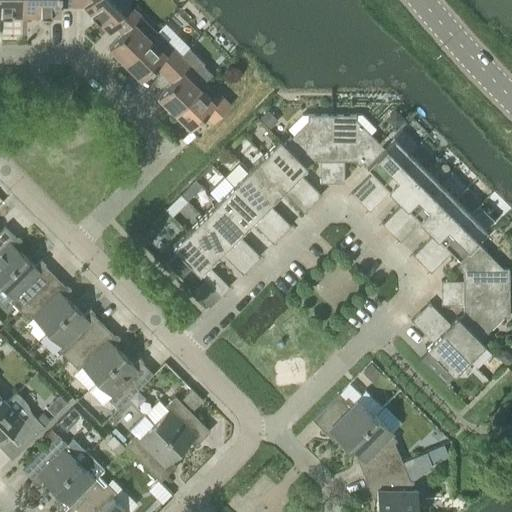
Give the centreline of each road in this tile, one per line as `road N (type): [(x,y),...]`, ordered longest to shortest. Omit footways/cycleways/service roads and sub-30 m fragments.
road 1 (residential): [(276,429),(405,295),(404,272),(349,214),(315,212),(183,348)]
road 2 (residential): [(75,242),(147,168),(150,137),(66,53),(0,55)]
road 3 (residential): [(183,348),(75,242)]
road 4 (tertiary): [(511,99),(423,0)]
